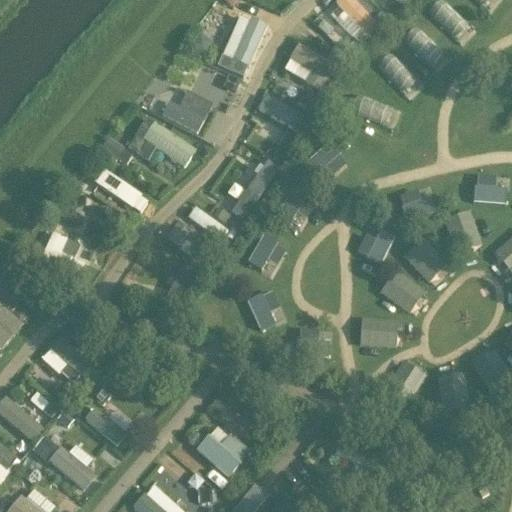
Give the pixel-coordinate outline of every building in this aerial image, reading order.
[(344,19),(365,42),(380,28),(353,0),(339,0),(333,6),(345,18),(344,19)] [(440,0),(428,12),(462,48),(476,34),(443,0),(440,0)] [(473,0),(492,14),(502,0),(473,0)] [(217,69),(243,81),(267,28),(241,17),(217,69)] [(417,27),(403,41),(438,74),(452,60),(417,27)] [(286,75),(321,90),(333,62),(298,47),(286,75)] [(390,53),(376,66),(404,95),(418,82),(390,53)] [(203,120),(210,108),(187,95),(180,107),(203,120)] [(301,133),(307,118),(265,99),(258,113),(301,133)] [(363,101),(358,120),(397,129),(401,109),(363,101)] [(168,105),(162,120),(200,136),(206,121),(168,105)] [(137,138),(183,173),(197,154),(157,124),(149,133),(144,129),(137,138)] [(281,131),(268,155),(282,162),(294,139),(281,131)] [(324,184),(347,168),(332,147),(309,164),(324,184)] [(229,193),(222,206),(248,222),(280,169),(267,161),(244,202),(229,193)] [(106,173),(97,187),(142,215),(151,201),(106,173)] [(476,205),(509,207),(510,179),(477,177),(476,205)] [(432,189),(401,195),(407,221),(437,215),(432,189)] [(294,191),(283,212),(306,225),(317,204),(294,191)] [(222,243),(230,232),(196,209),(189,219),(222,243)] [(457,254),(481,248),(473,214),(449,221),(457,254)] [(168,240),(182,249),(191,234),(177,225),(168,240)] [(383,267),(396,239),(382,233),(378,243),(366,237),(357,254),(383,267)] [(53,235),(42,264),(81,279),(92,251),(53,235)] [(274,280),(289,250),(263,237),(248,267),(274,280)] [(511,274),(511,240),(495,255),(511,274)] [(428,243),(406,260),(427,286),(449,269),(428,243)] [(381,295),(410,317),(427,295),(397,273),(381,295)] [(275,292),(248,304),(261,334),(288,322),(275,292)] [(0,352),(1,354),(24,329),(0,306),(0,352)] [(361,349),(398,350),(399,323),(362,322),(361,349)] [(300,357),(330,358),(331,333),(301,332),(300,357)] [(43,361),(62,378),(81,357),(61,340),(43,361)] [(511,381),(496,353),(474,365),(491,395),(511,383),(511,381)] [(386,393),(408,408),(427,378),(405,363),(386,393)] [(465,375),(439,379),(444,414),(470,411),(465,375)] [(7,399),(0,407),(0,419),(32,445),(45,430),(7,399)] [(117,448),(135,428),(117,412),(109,421),(96,409),(85,421),(117,448)] [(229,480),(251,456),(219,428),(197,452),(229,480)] [(99,479),(87,470),(92,464),(66,443),(57,455),(42,444),(35,453),(86,494),(99,479)] [(380,460),(341,445),(336,459),(374,474),(380,460)] [(0,488),(21,462),(0,446),(0,488)] [(256,487),(234,511),(258,511),(270,499),(256,487)] [(181,511),(154,488),(134,511),(135,511),(181,511)] [(12,511),(58,511),(59,511),(30,489),(12,511)]
